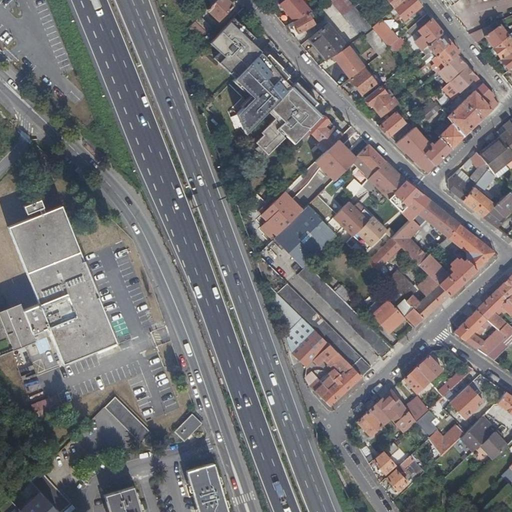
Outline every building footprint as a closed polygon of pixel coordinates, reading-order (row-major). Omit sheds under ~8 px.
[(225,0),(215,0),(211,5),(207,9),(218,20),(232,6),(225,0)] [(373,29),(372,27),(355,7),(348,0),(330,0),(361,37),(373,29)] [(387,0),(395,8),(405,0),(387,0)] [(404,20),(421,6),(415,0),(405,0),(395,8),(393,10),(395,13),(397,11),(404,20)] [(249,15),(243,8),(238,13),(244,20),(249,15)] [(310,12),(289,24),(290,27),(294,25),(300,34),(315,25),(309,15),(311,14),(310,12)] [(200,16),(196,20),(195,21),(199,25),(205,31),(207,32),(212,27),(200,16)] [(243,25),(234,17),(211,41),(221,50),(215,56),(237,77),(261,52),(262,51),(253,43),(256,39),(252,35),(249,38),(239,29),(243,25)] [(389,47),(398,39),(381,19),(372,27),(373,29),(389,47)] [(430,43),(442,33),(431,19),(418,30),(430,43)] [(195,21),(191,26),(194,29),(199,25),(195,21)] [(309,39),(327,60),(333,56),(338,53),(346,47),(327,24),(309,39)] [(484,36),(485,37),(493,48),(509,36),(500,24),(493,30),(484,36)] [(191,26),(189,27),(200,37),(205,31),(199,25),(194,29),(191,26)] [(490,26),(469,35),(476,43),(485,37),(484,36),(493,30),(490,26)] [(372,30),(363,37),(378,55),(387,47),(372,30)] [(435,56),(450,43),(442,33),(430,43),(428,46),(433,51),(430,53),(434,57),(435,56)] [(493,48),(501,59),(511,50),(511,33),(509,36),(493,48)] [(405,43),(400,37),(398,39),(389,47),(393,53),(405,43)] [(456,54),(458,52),(450,43),(435,56),(441,62),(438,64),(441,67),(456,54)] [(340,55),(335,59),(348,76),(363,64),(350,48),(340,55)] [(425,48),(422,51),(425,55),(421,59),(426,64),(431,60),(433,58),(434,57),(430,53),(425,48)] [(509,70),(511,68),(511,50),(501,59),(509,70)] [(237,114),(246,133),(271,108),(291,87),(281,76),(286,71),(269,54),(266,57),(261,52),(237,77),(235,79),(252,95),(241,106),(243,108),(237,114)] [(447,83),(465,67),(465,66),(456,54),(441,67),(437,72),(447,83)] [(438,64),(433,58),(431,60),(434,64),(430,67),(435,73),(437,72),(441,67),(438,64)] [(363,67),(349,79),(363,96),(377,84),(363,67)] [(458,95),(476,77),(465,67),(447,83),(447,84),(458,95)] [(303,89),(296,82),(291,87),(271,108),(293,129),(295,127),(292,125),(294,123),(304,133),(322,115),(322,114),(311,104),(299,93),(303,89)] [(386,83),(381,87),(385,93),(388,91),(389,92),(391,90),(386,83)] [(493,96),(483,85),(482,85),(475,92),(474,91),(448,117),(449,118),(453,123),(464,136),(484,115),(497,104),(491,98),(493,96)] [(380,86),(365,98),(371,106),(373,104),(383,116),(399,104),(392,95),(391,95),(389,92),(388,91),(385,93),(381,87),(380,86)] [(421,86),(411,94),(415,98),(425,90),(421,86)] [(314,100),(303,89),(299,93),(311,104),(314,100)] [(428,118),(440,108),(434,101),(423,111),(422,113),(427,118),(428,117),(428,118)] [(379,126),(389,137),(405,123),(396,112),(379,126)] [(329,148),(342,135),(322,115),(304,133),(302,135),(306,139),(312,133),(320,140),(329,148)] [(451,149),(464,136),(453,123),(449,118),(434,131),(431,135),(435,140),(438,137),(440,138),(451,149)] [(511,124),(509,121),(503,126),(496,133),(499,136),(502,140),(488,152),(487,150),(479,156),(489,169),(493,174),(511,158),(511,124)] [(344,146),(357,133),(351,127),(342,135),(329,148),(324,153),(320,156),(323,159),(327,155),(338,168),(352,155),(344,146)] [(428,173),(442,158),(431,146),(414,127),(396,143),(420,166),(428,173)] [(502,140),(499,136),(485,148),(487,150),(488,152),(502,140)] [(442,158),(451,149),(440,138),(431,146),(442,158)] [(316,145),(324,153),(329,148),(320,140),(316,145)] [(385,161),(369,145),(352,162),(369,178),(374,173),(385,161)] [(479,156),(476,152),(463,166),(466,168),(473,161),(478,168),(469,179),(465,183),(462,180),(461,181),(454,175),(452,177),(451,177),(448,180),(449,190),(462,201),(489,169),(479,156)] [(511,166),(511,158),(493,174),(495,177),(497,179),(511,166)] [(402,178),(385,161),(374,173),(389,188),(383,194),(388,199),(394,193),(406,181),(402,178)] [(469,179),(460,169),(454,175),(461,181),(462,180),(465,183),(469,179)] [(495,177),(493,174),(489,169),(462,201),(482,217),(495,205),(482,194),(485,190),(495,177)] [(344,188),(354,196),(362,186),(352,178),(344,188)] [(428,199),(406,181),(394,193),(409,207),(417,213),(428,199)] [(270,206),(274,202),(267,194),(271,189),(265,183),(258,194),(270,206)] [(499,201),(485,190),(482,194),(495,205),(499,201)] [(482,217),(497,229),(505,218),(504,217),(511,209),(511,195),(508,192),(499,201),(495,205),(482,217)] [(287,223),(270,206),(258,194),(250,205),(248,209),(268,229),(262,235),(268,242),(287,223)] [(334,211),(318,196),(308,205),(327,224),(336,214),(338,212),(335,210),(334,211)] [(347,202),(342,197),(336,203),(342,208),(347,202)] [(459,224),(428,199),(417,213),(413,216),(409,220),(402,227),(392,238),(400,247),(409,238),(426,220),(436,228),(447,237),(448,238),(459,224)] [(359,205),(355,200),(348,207),(353,212),(359,205)] [(44,208),(41,202),(25,208),(28,215),(44,208)] [(357,231),(365,223),(345,205),(338,212),(336,214),(353,231),(355,229),(357,231)] [(62,206),(9,227),(39,303),(23,310),(21,304),(0,311),(0,354),(35,340),(32,333),(49,327),(63,363),(116,342),(62,206)] [(305,263),(335,235),(308,206),(278,235),(305,263)] [(413,216),(407,211),(403,214),(405,216),(409,220),(413,216)] [(353,231),(336,214),(327,224),(336,234),(346,243),(357,231),(355,229),(353,231)] [(402,227),(409,220),(405,216),(398,223),(402,227)] [(392,238),(402,227),(398,223),(395,220),(385,231),(392,238)] [(418,247),(436,228),(426,220),(409,238),(418,247)] [(494,252),(459,224),(448,238),(447,237),(441,244),(445,249),(453,241),(466,252),(466,259),(463,263),(459,259),(458,261),(456,259),(456,260),(455,260),(451,263),(451,265),(452,267),(450,269),(453,272),(446,279),(427,260),(432,255),(430,253),(427,256),(418,264),(430,276),(438,285),(449,295),(494,254),(494,252)] [(301,267),(305,263),(278,235),(274,239),(301,267)] [(305,263),(307,265),(337,236),(335,235),(305,263)] [(392,238),(366,263),(376,273),(387,261),(389,263),(403,249),(400,247),(392,238)] [(420,249),(418,247),(409,238),(400,247),(403,249),(411,258),(420,249)] [(411,258),(418,264),(427,256),(420,249),(411,258)] [(277,293),(287,283),(262,258),(254,266),(256,273),(277,293)] [(383,356),(392,348),(360,316),(307,265),(299,273),(383,356)] [(388,279),(380,271),(377,274),(385,282),(388,279)] [(396,293),(406,302),(412,295),(417,291),(397,271),(386,283),(396,293)] [(511,302),(511,274),(497,290),(511,302)] [(426,297),(438,285),(430,276),(417,288),(424,294),(426,297)] [(361,377),(371,367),(287,283),(277,293),(280,296),(302,318),(304,320),(314,330),(329,345),(336,352),(361,377)] [(423,319),(449,295),(438,285),(426,297),(424,294),(418,301),(412,295),(406,302),(423,319)] [(511,330),(511,302),(497,290),(476,311),(487,320),(494,312),(500,306),(511,316),(511,324),(510,326),(506,323),(499,330),(506,336),(509,333),(511,330)] [(372,315),(388,332),(405,316),(408,320),(407,321),(413,328),(423,319),(406,302),(396,293),(388,300),(372,315)] [(388,300),(384,295),(368,309),(372,315),(388,300)] [(500,341),(506,336),(499,330),(497,328),(485,340),(478,335),(491,323),(487,320),(476,311),(454,332),(454,334),(478,350),(486,355),(500,341)] [(497,328),(499,330),(506,323),(494,312),(487,320),(491,323),(497,328)] [(286,335),(287,338),(304,320),(302,318),(286,335)] [(293,352),(314,330),(304,320),(287,338),(293,352)] [(318,354),(329,345),(314,330),(293,352),(305,366),(318,354)] [(511,330),(509,333),(506,336),(500,341),(507,348),(511,342),(511,330)] [(500,341),(486,355),(493,360),(507,348),(500,341)] [(326,362),(336,352),(329,345),(318,354),(323,359),(326,362)] [(337,400),(361,377),(336,352),(326,362),(333,368),(328,373),(330,375),(321,383),(337,400)] [(317,364),(323,359),(318,354),(313,360),(317,364)] [(416,367),(429,381),(442,370),(428,356),(416,367)] [(437,390),(443,397),(472,369),(465,364),(437,390)] [(416,367),(403,379),(416,393),(429,381),(416,367)] [(308,374),(310,386),(317,379),(318,378),(312,371),(308,374)] [(330,406),(337,400),(321,383),(317,379),(310,386),(330,406)] [(483,402),(467,386),(449,402),(459,413),(464,420),(483,402)] [(369,410),(382,425),(390,417),(404,433),(415,422),(403,406),(391,390),(369,410)] [(511,396),(505,392),(497,404),(511,413),(511,396)] [(403,406),(415,422),(424,414),(428,410),(417,395),(403,406)] [(116,396),(105,406),(142,442),(152,432),(116,396)] [(34,417),(55,413),(52,398),(31,402),(34,417)] [(369,410),(356,422),(369,436),(382,425),(369,410)] [(177,434),(195,416),(193,414),(175,432),(177,434)] [(424,414),(415,422),(421,430),(431,421),(424,414)] [(202,423),(195,416),(177,434),(184,441),(202,423)] [(490,425),(482,417),(463,435),(459,439),(471,452),(474,450),(478,446),(490,458),(491,460),(506,446),(493,432),(487,438),(482,432),(490,425)] [(459,439),(463,435),(454,425),(443,435),(437,429),(427,438),(428,439),(441,456),(459,439)] [(441,456),(428,439),(425,441),(432,450),(430,452),(436,460),(441,456)] [(369,442),(360,449),(369,463),(373,460),(379,454),(369,442)] [(393,442),(379,454),(373,460),(381,469),(382,471),(385,474),(394,466),(387,457),(398,447),(393,442)] [(478,446),(474,450),(476,453),(473,455),(482,465),(490,458),(478,446)] [(409,456),(385,478),(398,492),(407,483),(405,481),(403,478),(408,473),(403,469),(413,460),(409,456)] [(420,467),(413,460),(403,469),(408,473),(403,478),(405,481),(420,467)] [(227,511),(223,495),(221,489),(213,463),(186,471),(198,511),(227,511)] [(511,464),(509,467),(510,467),(502,475),(511,486),(511,485),(511,464)] [(41,472),(30,482),(57,511),(62,511),(71,504),(41,472)] [(114,499),(108,505),(109,511),(141,511),(134,486),(123,489),(114,499)] [(104,494),(108,505),(114,499),(123,489),(104,494)]
